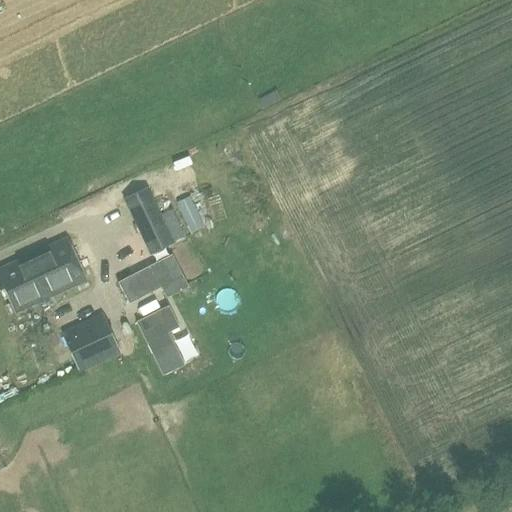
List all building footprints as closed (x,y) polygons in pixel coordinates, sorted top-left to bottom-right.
[(151,256),(175,243),(147,186),(124,198),(151,256)] [(190,197),(177,203),(191,233),(204,227),(190,197)] [(0,280),(15,314),(88,281),(67,236),(0,266),(0,280)] [(129,304),(161,287),(167,299),(189,287),(171,254),(118,282),(129,304)] [(169,305),(136,322),(163,376),(186,364),(170,332),(180,327),(169,305)] [(80,373),(121,353),(103,314),(61,332),(80,373)]
